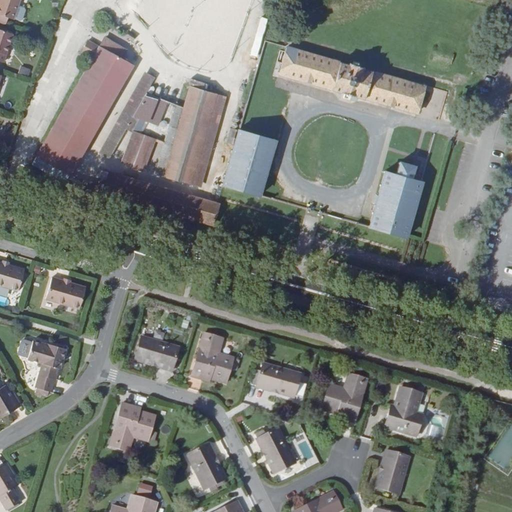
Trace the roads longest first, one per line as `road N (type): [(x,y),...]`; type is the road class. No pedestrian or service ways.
road 1 (secondary): [(133,239),(511,346)]
road 2 (residential): [(263,503),(217,414),(113,375),(96,359)]
road 3 (secondary): [(0,200),(133,239)]
road 4 (residential): [(0,443),(70,398),(96,359)]
road 5 (residential): [(121,281),(0,245)]
